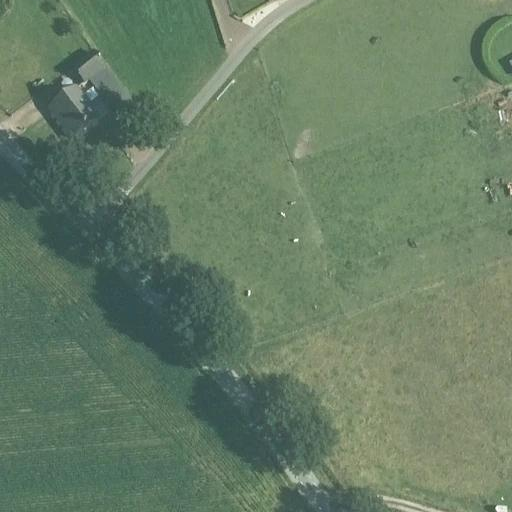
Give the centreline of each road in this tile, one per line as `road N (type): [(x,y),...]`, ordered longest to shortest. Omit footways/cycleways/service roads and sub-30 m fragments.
road 1 (tertiary): [(326,511),(214,368),(89,233)]
road 2 (unclassified): [(89,233),(276,16),(305,0)]
road 3 (tertiary): [(89,233),(0,145)]
